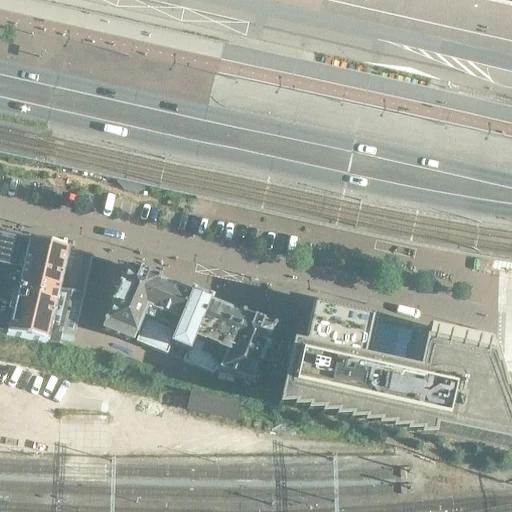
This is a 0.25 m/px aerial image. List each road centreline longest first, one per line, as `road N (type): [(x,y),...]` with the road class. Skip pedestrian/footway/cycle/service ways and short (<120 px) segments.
road 1 (primary): [(511,183),(0,68)]
road 2 (primary): [(0,106),(511,213)]
road 3 (unclassified): [(0,207),(507,324)]
road 4 (unclassified): [(200,0),(511,71)]
